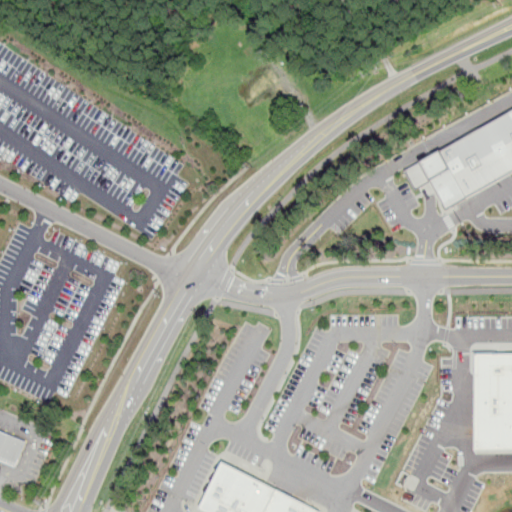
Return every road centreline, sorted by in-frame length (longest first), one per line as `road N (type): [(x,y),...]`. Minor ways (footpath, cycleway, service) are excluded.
road 1 (tertiary): [(511,25),(387,88),(322,132),(236,214),(160,334),(73,511)]
road 2 (residential): [(288,294),(349,277),(511,275)]
